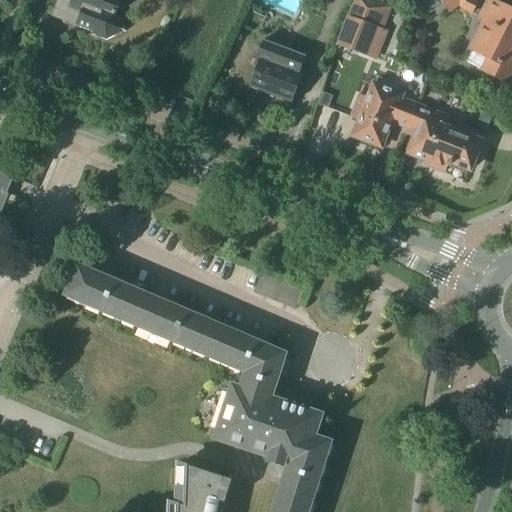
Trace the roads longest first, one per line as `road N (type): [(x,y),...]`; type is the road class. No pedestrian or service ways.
road 1 (secondary): [(82,120),(487,281)]
road 2 (residential): [(5,306),(82,120)]
